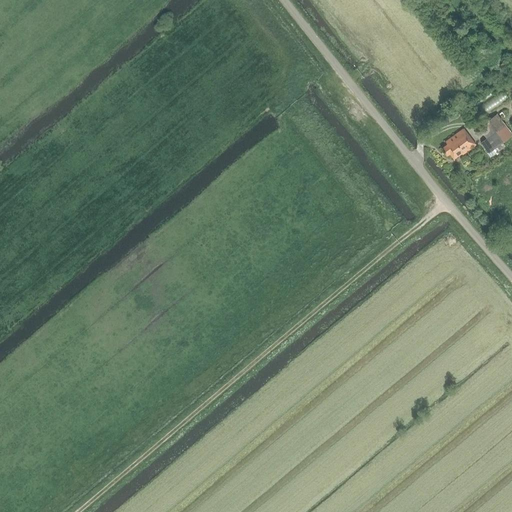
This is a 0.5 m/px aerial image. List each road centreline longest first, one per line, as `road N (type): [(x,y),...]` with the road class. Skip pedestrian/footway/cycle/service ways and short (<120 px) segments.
road 1 (track): [(447,201),(77,511)]
road 2 (unclassified): [(511,277),(289,0)]
